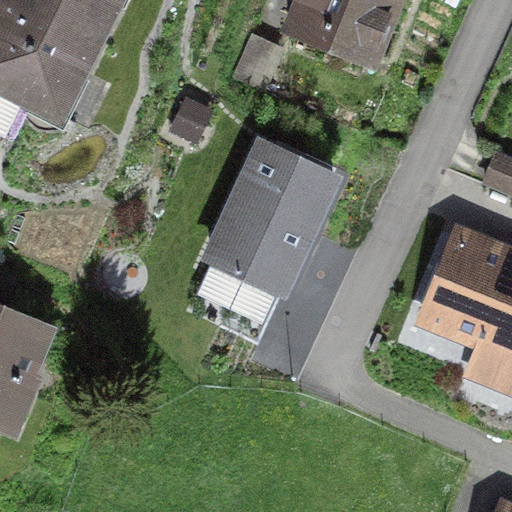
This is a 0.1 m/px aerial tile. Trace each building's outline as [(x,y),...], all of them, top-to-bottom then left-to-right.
[(0,0),(0,103),(70,137),(133,0),(0,0)] [(388,73),(408,0),(271,0),(271,35),(388,73)] [(353,173),(261,132),(215,243),(228,265),(205,261),(189,307),(261,340),(287,292),(299,298),(353,173)] [(511,162),(497,155),(486,181),(511,192),(511,162)] [(511,249),(459,229),(423,318),(409,313),(399,337),(476,368),(469,386),(511,402),(511,249)] [(68,321),(0,296),(0,429),(30,442),(68,321)]
